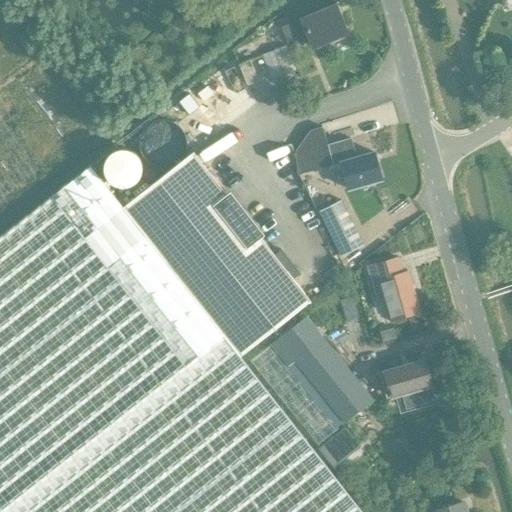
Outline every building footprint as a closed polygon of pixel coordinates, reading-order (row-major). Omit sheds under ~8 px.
[(313,47),(346,33),(335,5),(302,19),(302,20),(292,24),(301,45),(310,41),(313,47)] [(262,56),(272,78),(296,68),(286,46),(262,56)] [(250,59),(238,64),(246,85),(258,80),(250,59)] [(310,130),(295,151),(298,174),(319,168),(340,162),(344,175),(348,189),(382,180),(374,153),(356,158),(351,138),(328,144),(323,127),(310,130)] [(215,135),(194,152),(225,193),(247,176),(215,135)] [(194,152),(123,208),(239,355),(309,300),(194,152)] [(0,511),(361,511),(239,355),(123,208),(90,166),(0,237),(0,511)] [(319,211),(341,256),(363,245),(341,200),(319,211)] [(392,320),(419,312),(408,272),(403,274),(398,259),(368,267),(377,300),(385,298),(392,320)] [(352,296),(340,300),(346,322),(359,318),(352,296)] [(318,444),(339,428),(338,427),(373,399),(307,316),(251,360),(318,444)] [(391,397),(432,386),(424,360),(383,372),(391,397)] [(345,427),(319,449),(334,467),(361,446),(345,427)] [(432,511),(466,511),(464,502),(432,511)]
